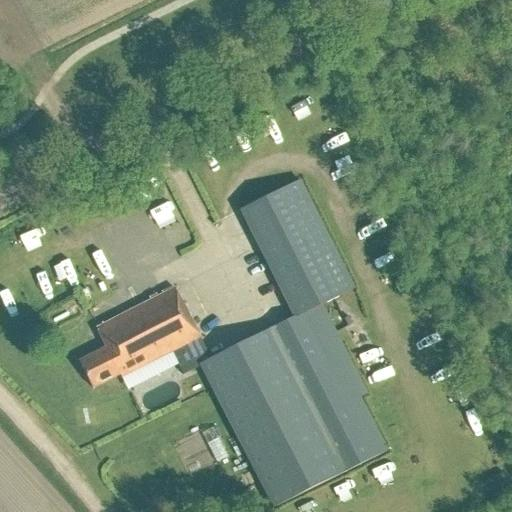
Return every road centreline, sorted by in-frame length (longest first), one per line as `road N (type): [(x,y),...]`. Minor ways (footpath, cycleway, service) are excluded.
road 1 (tertiary): [(0,197),(378,0)]
road 2 (track): [(97,511),(0,398)]
